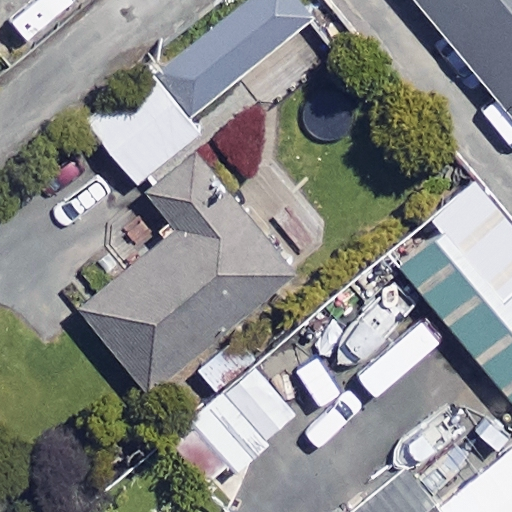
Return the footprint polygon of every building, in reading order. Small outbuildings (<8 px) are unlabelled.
[(288,25),(268,0),(223,0),(158,51),(194,98),(288,25)] [(511,0),(417,0),(511,113),(511,0)] [(189,126),(141,64),(79,113),(127,175),(189,126)] [(148,187),(173,218),(73,301),(141,383),(286,264),(192,151),(148,187)] [(511,399),(511,224),(469,174),(382,248),(511,399)] [(289,414),(247,366),(167,436),(208,484),(289,414)] [(511,511),(511,443),(434,507),(427,499),(410,511),(511,511)]
